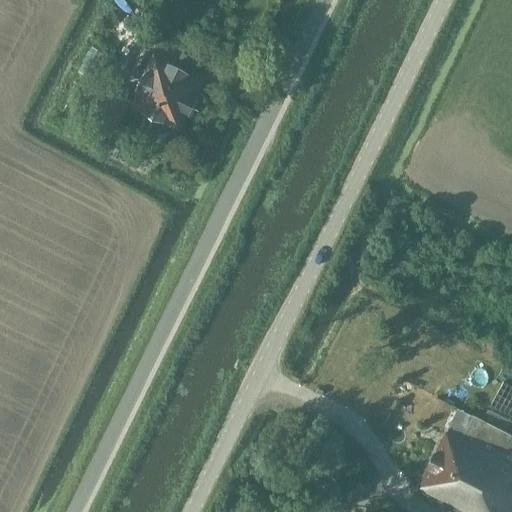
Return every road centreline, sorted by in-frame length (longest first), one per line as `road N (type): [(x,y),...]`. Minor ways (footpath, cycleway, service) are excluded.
road 1 (unclassified): [(75,511),(329,0)]
road 2 (tertiary): [(191,511),(445,0)]
